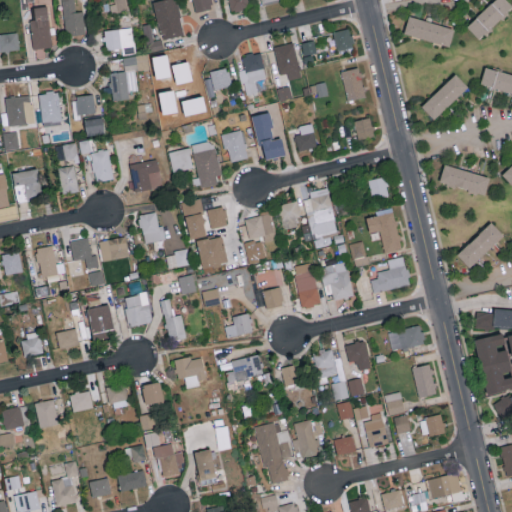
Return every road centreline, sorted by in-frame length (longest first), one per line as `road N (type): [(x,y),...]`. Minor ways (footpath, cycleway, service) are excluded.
road 1 (tertiary): [(490,511),(366,0)]
road 2 (residential): [(253,185),(403,150)]
road 3 (residential): [(289,334),(439,299)]
road 4 (residential): [(218,38),(367,3)]
road 5 (residential): [(325,481),(474,446)]
road 6 (residential): [(0,385),(138,355)]
